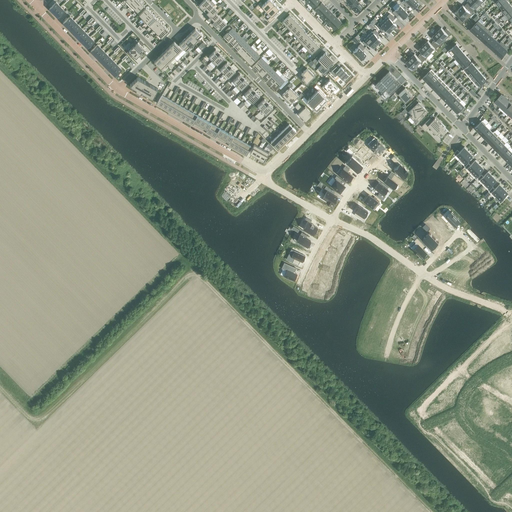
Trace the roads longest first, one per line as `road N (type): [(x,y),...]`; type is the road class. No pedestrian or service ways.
road 1 (residential): [(118,90),(263,174)]
road 2 (residential): [(511,458),(477,436),(461,410),(470,386),(511,359)]
road 3 (residential): [(308,132),(217,39)]
